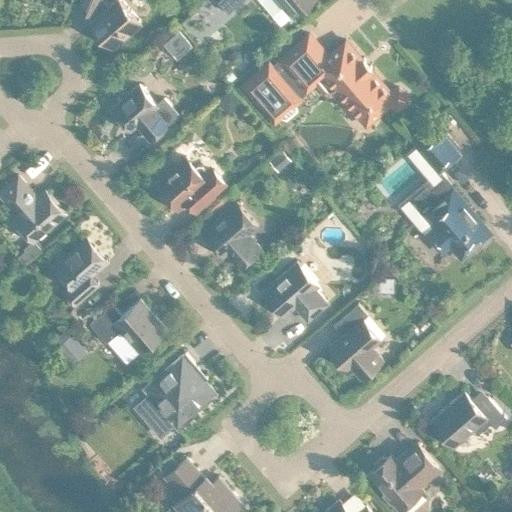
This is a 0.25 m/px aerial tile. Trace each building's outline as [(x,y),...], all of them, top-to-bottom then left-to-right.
[(99,33),(122,59),(150,35),(127,8),(117,17),(109,8),(112,0),(95,0),(87,19),(102,25),(103,23),(106,27),(99,33)] [(255,0),(240,0),(227,12),(236,23),(259,4),(255,0)] [(279,0),(302,27),(327,6),(321,0),(279,0)] [(187,42),(172,55),(186,70),(201,56),(187,42)] [(415,105),(407,99),(398,102),(379,80),(380,79),(372,69),(371,71),(354,51),(337,66),(318,45),(288,71),(280,78),(278,75),(253,96),(284,131),(287,128),(288,128),(295,130),(306,121),(304,114),(305,114),(305,113),(308,110),(307,108),(326,92),(334,102),(339,104),(343,103),(345,101),(361,119),(364,116),(377,131),(374,134),(375,135),(397,115),(406,120),(415,115),(415,105)] [(241,63),(237,67),(237,72),(241,76),(247,75),(250,71),(250,66),(246,62),(241,63)] [(150,141),(159,151),(177,135),(163,120),(166,117),(148,96),(121,119),(139,140),(147,134),(152,140),(150,141)] [(238,101),(226,112),(238,124),(250,114),(238,101)] [(427,157),(448,181),(467,165),(446,141),(427,157)] [(299,148),(292,154),(301,164),(308,157),(299,148)] [(291,161),(279,172),(287,182),(300,171),(291,161)] [(223,181),(218,185),(211,177),(207,176),(204,179),(195,168),(164,194),(186,219),(197,210),(201,210),(209,218),(235,196),(223,181)] [(23,229),(42,252),(74,224),(55,202),(45,210),(40,203),(41,202),(27,187),(7,203),(27,226),(23,229)] [(425,214),(445,238),(440,242),(440,247),(442,251),(445,255),(449,257),(454,258),(459,254),(470,267),(498,244),(452,191),(437,204),(434,201),(430,201),(427,203),(425,206),(424,210),(426,213),(425,214)] [(230,257),(248,278),(270,259),(257,245),(266,237),(246,213),(211,243),(227,260),(230,257)] [(100,286),(116,272),(96,249),(63,277),(80,297),(73,303),(84,316),(108,295),(100,286)] [(324,300),(327,297),(306,273),(285,291),(288,294),(274,306),(292,327),(304,317),(317,331),(336,314),(324,300)] [(390,288),(390,302),(403,302),(403,288),(390,288)] [(98,335),(115,354),(130,341),(149,364),(175,341),(149,310),(131,326),(121,315),(98,335)] [(390,350),(372,330),(377,326),(367,314),(343,335),(352,346),(338,358),(356,379),(359,377),(370,390),(392,371),(380,358),(390,350)] [(65,360),(80,377),(95,365),(80,347),(65,360)] [(153,399),(159,406),(156,409),(153,414),(152,420),(155,425),(160,428),(171,426),(174,423),(189,440),(208,423),(205,420),(224,404),(205,382),(209,380),(194,363),(153,399)] [(503,439),(511,431),(511,425),(497,407),(486,417),(473,402),(440,431),(463,458),(482,441),(484,444),(488,444),(499,434),(503,439)] [(418,511),(431,501),(427,498),(448,480),(426,454),(413,465),(415,467),(407,474),(400,466),(396,469),(391,469),(382,476),(382,481),(378,484),(393,502),(392,506),(396,511),(418,511)] [(180,468),(168,478),(175,486),(187,475),(180,468)] [(174,487),(191,507),(188,510),(190,511),(248,511),(227,487),(218,495),(195,468),(187,475),(175,486),(174,487)]
